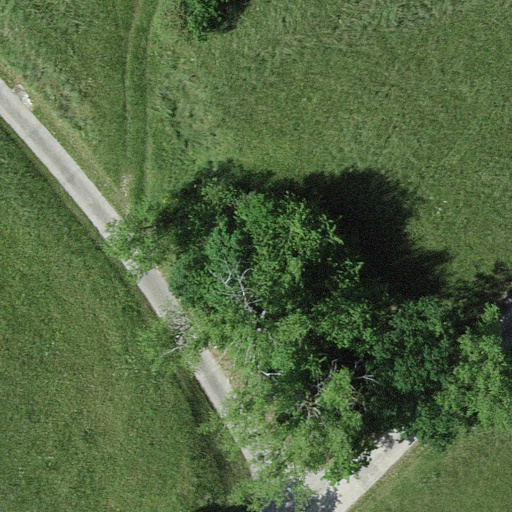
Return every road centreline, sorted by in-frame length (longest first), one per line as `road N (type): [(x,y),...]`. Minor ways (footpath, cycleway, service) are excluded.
road 1 (residential): [(282,511),(199,361),(117,242),(0,101)]
road 2 (track): [(511,314),(304,511)]
